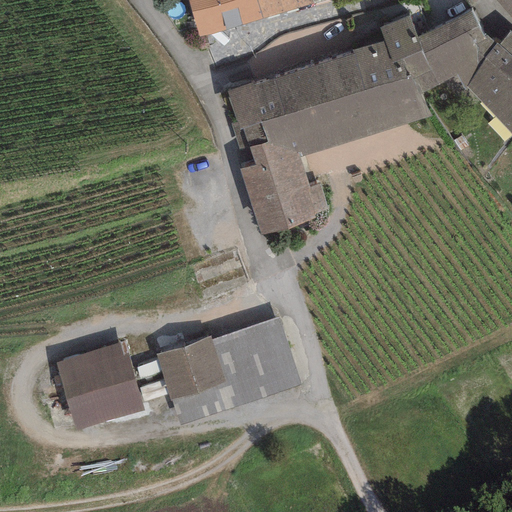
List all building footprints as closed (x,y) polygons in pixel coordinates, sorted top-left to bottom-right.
[(310,0),(187,0),(198,37),(311,4),(310,0)] [(511,0),(495,0),(511,19),(511,0)] [(471,8),(416,37),(421,50),(438,86),(457,76),(465,86),(495,42),(482,34),(471,8)] [(378,26),(383,41),(391,63),(403,60),(420,95),(438,86),(421,50),(416,37),(407,16),(378,26)] [(511,33),(509,30),(498,47),(495,42),(465,86),(511,138),(511,33)] [(383,41),(354,51),(380,131),(431,116),(420,95),(403,60),(391,63),(383,41)] [(354,51),(326,60),(352,140),(380,131),(354,51)] [(326,60),(300,68),(326,149),(352,140),(326,60)] [(299,157),(326,149),(300,68),(271,78),(295,151),(297,151),(299,157)] [(271,78),(226,93),(235,120),(228,123),(237,152),(248,148),(254,165),(239,170),(260,236),(315,218),(313,212),(328,207),(320,185),(309,188),(299,157),(297,151),(295,151),(271,78)] [(276,316),(154,356),(176,425),(298,385),(276,316)] [(123,345),(55,364),(73,428),(141,409),(123,345)]
